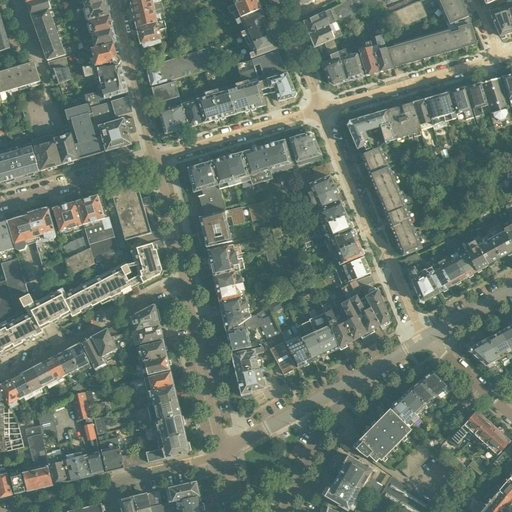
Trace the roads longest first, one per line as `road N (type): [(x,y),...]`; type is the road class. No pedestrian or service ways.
road 1 (residential): [(319,109),(366,228),(386,251),(425,335)]
road 2 (residential): [(226,452),(14,511)]
road 3 (residential): [(0,377),(184,281)]
road 4 (residential): [(319,109),(498,57)]
road 5 (residential): [(184,281),(226,452)]
road 6 (residential): [(155,159),(319,109)]
road 7 (residential): [(114,0),(155,159)]
road 8 (residential): [(0,203),(155,159)]
road 9 (residential): [(280,511),(299,465),(337,420),(328,392)]
road 10 (residential): [(155,159),(184,281)]
